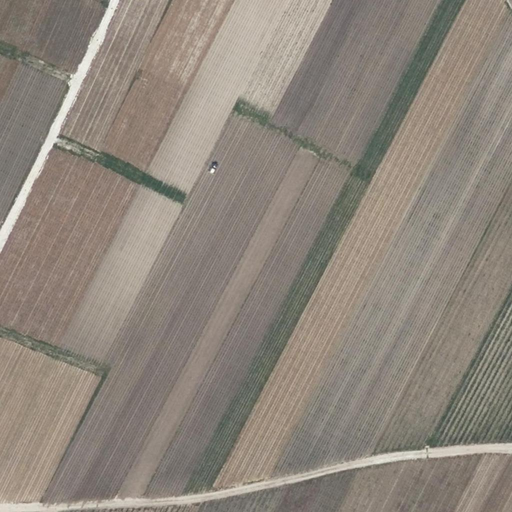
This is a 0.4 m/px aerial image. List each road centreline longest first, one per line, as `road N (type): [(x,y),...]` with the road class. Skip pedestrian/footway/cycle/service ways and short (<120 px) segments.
road 1 (track): [(0,507),(173,499),(382,457),(511,446)]
road 2 (track): [(0,234),(112,0)]
road 3 (track): [(324,0),(262,120),(365,175)]
